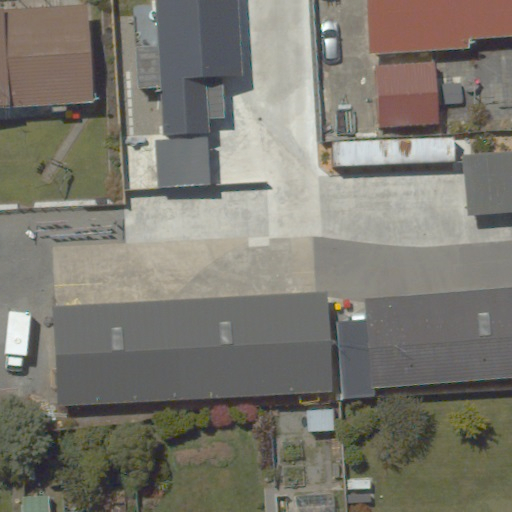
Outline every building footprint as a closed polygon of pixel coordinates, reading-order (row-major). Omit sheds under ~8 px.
[(0,0),(0,104),(88,100),(81,0),(0,0)] [(236,0),(152,0),(153,17),(133,18),(138,83),(151,82),(154,133),(209,130),(208,115),(225,114),(222,74),(241,72),(236,0)] [(511,0),(366,0),(369,114),(438,112),(437,48),(511,45),(511,0)] [(318,90),(247,92),(250,215),(322,213),(318,90)] [(511,146),(466,149),(470,209),(511,205),(511,146)] [(44,213),(0,215),(0,311),(5,311),(10,404),(54,401),(329,387),(324,285),(49,300),(44,213)] [(511,282),(364,292),(365,316),(329,318),(333,383),(511,371),(511,282)] [(103,511),(100,432),(21,436),(23,511),(103,511)] [(511,511),(511,500),(458,502),(458,511),(511,511)]
